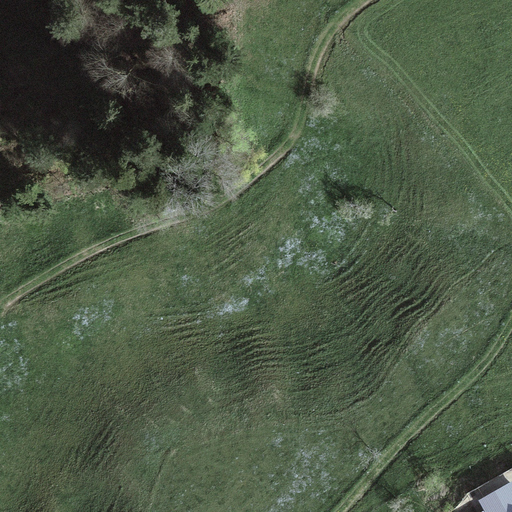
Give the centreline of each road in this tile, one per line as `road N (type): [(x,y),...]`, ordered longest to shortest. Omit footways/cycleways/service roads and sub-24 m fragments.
road 1 (track): [(358,0),(319,39),(298,131),(267,169),(43,275),(5,302),(0,315)]
road 2 (track): [(511,322),(491,355),(340,511)]
